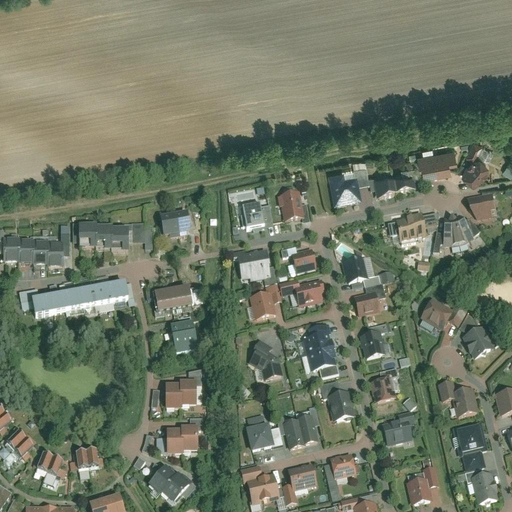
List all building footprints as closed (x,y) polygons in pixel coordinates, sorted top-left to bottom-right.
[(462,168),(462,174),(473,185),(481,181),(487,174),(488,165),(478,157),(482,146),(474,142),(466,157),(471,161),(465,165),(462,168)] [(454,150),(418,156),(422,179),(451,174),(449,164),(457,163),(454,150)] [(511,177),(511,166),(509,164),(503,172),(511,177)] [(354,173),(329,178),(334,209),(362,204),(359,189),(369,187),(366,169),(354,172),(354,173)] [(414,193),(411,175),(392,178),(395,196),(414,193)] [(395,196),(392,178),(373,181),(376,199),(395,196)] [(247,190),(236,192),(237,199),(249,196),(247,190)] [(483,199),(467,202),(468,213),(477,223),(494,221),(492,215),(497,214),(494,199),(501,198),(499,191),(482,194),(483,199)] [(299,193),(278,197),(280,208),(282,207),(284,221),(303,217),(299,193)] [(260,202),(241,206),(243,215),(240,216),(242,228),(245,228),(246,231),(253,229),(253,231),(273,227),(269,206),(261,208),(260,202)] [(187,213),(174,215),(177,234),(191,232),(187,213)] [(174,215),(160,218),(164,237),(177,234),(174,215)] [(425,238),(421,216),(396,221),(401,243),(425,238)] [(443,237),(436,236),(433,253),(439,254),(440,249),(451,250),(464,248),(473,242),(480,236),(468,222),(464,225),(458,229),(451,231),(444,230),(443,237)] [(102,226),(81,227),(82,249),(109,248),(109,253),(133,252),(133,230),(117,231),(117,229),(102,229),(102,226)] [(6,263),(18,263),(18,265),(33,265),(34,267),(46,267),(46,269),(63,268),(62,246),(48,246),(48,244),(32,244),(32,241),(20,242),(20,239),(5,239),(6,263)] [(244,251),(231,254),(232,260),(237,259),(242,282),(271,276),(266,251),(244,255),(244,251)] [(312,251),(292,255),(296,273),(316,269),(312,251)] [(362,257),(342,262),(347,284),(367,280),(362,257)] [(431,271),(432,262),(420,261),(419,270),(431,271)] [(298,281),(278,285),(281,299),(296,295),(299,309),(323,303),(321,295),(325,294),(322,280),(299,285),(298,281)] [(38,289),(19,293),(22,311),(34,309),(35,317),(129,300),(126,282),(39,298),(38,289)] [(266,295),(249,299),(254,321),(276,316),(273,304),(281,303),(277,285),(265,288),(266,295)] [(192,288),(181,290),(184,309),(196,307),(192,288)] [(181,290),(169,292),(173,312),(184,309),(181,290)] [(169,292),(157,294),(161,314),(173,312),(169,292)] [(376,292),(354,297),(359,317),(380,312),(376,292)] [(443,331),(455,310),(433,297),(421,319),(443,331)] [(494,349),(483,327),(479,330),(475,319),(467,316),(459,329),(470,335),(463,338),(474,360),(494,349)] [(194,322),(171,327),(174,342),(197,337),(194,322)] [(311,338),(303,340),(311,373),(319,371),(321,380),(339,375),(327,326),(309,330),(311,338)] [(380,333),(361,338),(367,360),(386,356),(380,333)] [(197,337),(174,342),(177,357),(200,352),(197,337)] [(254,355),(249,364),(262,372),(264,382),(283,377),(280,359),(270,353),(273,348),(259,340),(252,354),(254,355)] [(402,367),(412,365),(411,358),(401,359),(402,367)] [(166,386),(167,411),(185,410),(185,406),(200,406),(199,372),(188,372),(188,380),(181,380),(181,386),(166,386)] [(392,378),(370,383),(375,404),(397,399),(392,378)] [(479,413),(473,389),(456,393),(454,382),(439,385),(442,402),(454,400),(458,417),(479,413)] [(337,383),(320,387),(324,400),(327,399),(333,424),(355,419),(349,393),(340,395),(337,383)] [(511,391),(495,395),(500,417),(511,414),(511,391)] [(411,398),(404,404),(411,412),(418,406),(411,398)] [(399,422),(382,426),(387,446),(412,440),(408,424),(415,422),(412,412),(397,416),(399,422)] [(4,414),(0,417),(0,430),(10,422),(4,414)] [(249,429),(246,430),(251,453),(275,448),(269,424),(265,425),(263,416),(247,420),(249,429)] [(318,443),(311,417),(297,420),(304,447),(318,443)] [(168,432),(169,457),(185,457),(185,453),(200,452),(199,429),(203,428),(203,419),(190,420),(190,425),(183,425),(183,431),(168,432)] [(304,447),(297,420),(283,424),(290,450),(304,447)] [(489,452),(482,423),(453,430),(460,457),(462,456),(466,473),(484,468),(481,454),(489,452)] [(25,440),(18,433),(7,444),(14,451),(25,440)] [(151,452),(153,435),(147,435),(144,451),(151,452)] [(32,447),(25,440),(14,451),(21,458),(32,447)] [(96,451),(87,453),(90,471),(99,469),(96,451)] [(87,453),(77,454),(80,472),(90,471),(87,453)] [(55,459),(45,455),(40,470),(50,473),(55,459)] [(352,456),(331,460),(335,481),(356,476),(352,456)] [(142,470),(146,460),(140,457),(136,467),(142,470)] [(65,462),(55,459),(50,473),(60,477),(65,462)] [(260,465),(240,470),(243,483),(246,482),(252,505),(279,499),(274,475),(262,477),(260,465)] [(292,486),(282,488),(287,507),(298,505),(295,492),(317,487),(312,465),(288,470),(292,486)] [(425,480),(407,484),(412,506),(431,502),(428,489),(437,487),(433,468),(423,470),(425,480)] [(168,469),(150,487),(161,499),(164,496),(176,508),(194,490),(181,478),(178,480),(168,469)] [(499,502),(492,475),(472,479),(478,507),(499,502)] [(0,487),(0,511),(4,511),(14,496),(0,487)] [(103,501),(106,511),(121,511),(118,497),(103,501)] [(361,498),(338,503),(339,511),(347,511),(353,511),(377,511),(376,503),(363,506),(361,498)] [(89,505),(91,511),(106,511),(103,501),(89,505)]
